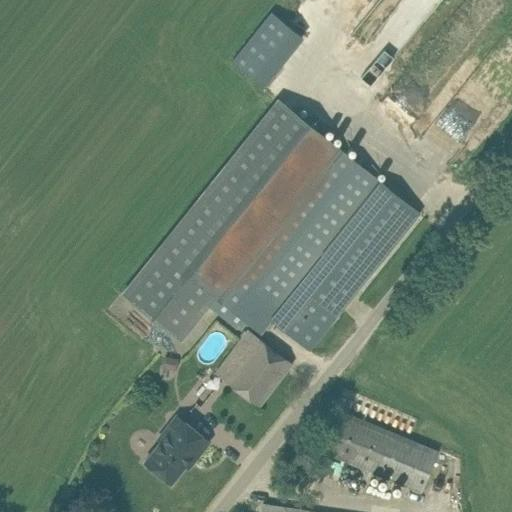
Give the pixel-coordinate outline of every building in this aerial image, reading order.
[(231,59),(264,85),(303,37),(271,11),(231,59)] [(242,328),(246,323),(260,334),(271,320),(310,351),(421,213),(278,97),(121,292),(181,341),(208,307),(236,329),(239,325),(242,328)] [(215,373),(259,407),(293,364),(248,329),(215,373)] [(341,411),(324,452),(314,477),(362,497),(372,471),(420,491),(437,450),(341,411)] [(145,462),(155,470),(171,482),(191,457),(194,460),(209,441),(177,415),(158,439),(161,441),(145,462)]
